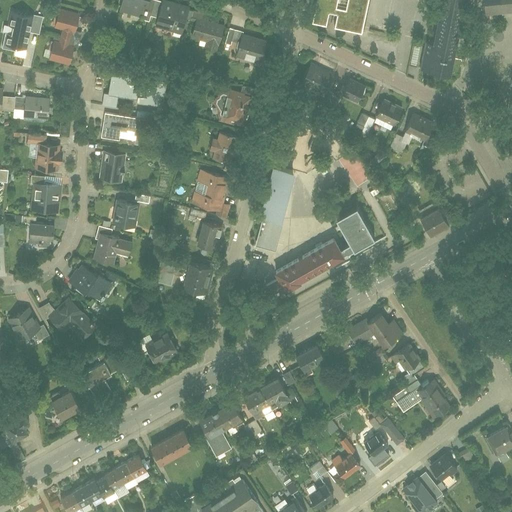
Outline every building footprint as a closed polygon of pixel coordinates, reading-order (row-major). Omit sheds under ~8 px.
[(121,0),(119,9),(144,15),(148,0),(121,0)] [(183,32),(190,4),(173,0),(162,0),(156,25),(183,32)] [(315,0),(311,21),(323,24),(326,11),(333,13),(331,25),(359,31),(366,0),(315,0)] [(418,67),(451,73),(465,0),(481,0),(482,6),(511,3),(511,0),(441,0),(434,37),(425,36),(418,67)] [(80,11),(59,6),(55,26),(63,28),(60,41),(54,39),(49,59),(70,63),(74,44),(70,43),(73,31),(75,32),(80,11)] [(43,17),(12,10),(4,50),(14,52),(15,49),(30,52),(33,35),(39,36),(43,17)] [(220,43),(225,23),(197,15),(192,35),(206,39),(205,45),(217,48),(218,43),(220,43)] [(264,62),(270,38),(269,38),(242,31),(236,56),(264,62)] [(333,71),(311,61),(304,77),(326,87),(333,71)] [(102,103),(115,106),(117,95),(136,98),(140,75),(111,71),(108,93),(104,93),(102,103)] [(358,99),(365,83),(349,75),(341,91),(358,99)] [(228,88),(221,120),(246,126),(253,94),(228,88)] [(328,104),(332,93),(326,91),(322,102),(328,104)] [(393,124),(402,105),(386,97),(376,115),(393,124)] [(50,118),(51,99),(27,98),(26,116),(50,118)] [(135,116),(105,111),(101,135),(119,138),(120,134),(135,136),(134,142),(146,144),(151,111),(136,109),(135,116)] [(434,119),(414,110),(407,127),(422,133),(421,137),(425,139),(423,143),(429,145),(435,133),(429,130),(434,119)] [(355,122),(366,127),(371,116),(360,112),(355,122)] [(238,134),(220,129),(218,136),(213,135),(210,148),(214,149),(213,156),(232,160),(238,134)] [(35,142),(35,133),(26,133),(26,142),(35,142)] [(40,141),(37,164),(60,166),(62,143),(40,141)] [(123,152),(104,149),(99,180),(118,182),(123,152)] [(275,162),(261,212),(264,213),(255,243),(275,249),(283,221),(278,220),(279,217),(281,217),(295,168),(275,162)] [(230,175),(201,167),(192,201),(217,208),(215,214),(227,217),(230,202),(223,201),(230,175)] [(62,212),(65,184),(34,181),(31,209),(62,212)] [(136,201),(116,198),(112,221),(132,224),(136,201)] [(336,235),(275,267),(287,289),(304,279),(303,276),(345,254),(344,252),(376,235),(359,203),(338,214),(352,240),(342,245),(336,235)] [(448,223),(438,204),(419,215),(429,233),(448,223)] [(217,247),(224,225),(202,218),(196,240),(217,247)] [(55,238),(56,227),(29,225),(29,237),(38,238),(38,246),(52,247),(52,238),(55,238)] [(99,232),(92,256),(112,261),(114,252),(129,255),(133,239),(99,232)] [(178,274),(182,260),(159,255),(153,280),(170,284),(172,273),(178,274)] [(181,286),(208,293),(215,267),(188,260),(181,286)] [(83,262),(70,280),(92,296),(106,279),(83,262)] [(108,271),(105,277),(113,281),(116,276),(108,271)] [(72,294),(46,318),(58,330),(67,322),(82,338),(98,323),(72,294)] [(8,316),(20,340),(37,332),(25,308),(8,316)] [(392,337),(377,317),(366,326),(381,346),(392,337)] [(180,351),(168,330),(145,342),(157,364),(180,351)] [(357,344),(350,331),(334,341),(341,353),(357,344)] [(324,359),(316,345),(294,357),(301,371),(324,359)] [(124,365),(115,346),(79,364),(88,383),(124,365)] [(414,361),(403,347),(394,353),(405,368),(414,361)] [(380,350),(373,355),(378,362),(385,357),(380,350)] [(278,368),(258,380),(268,398),(289,387),(278,368)] [(258,380),(237,391),(248,409),(268,398),(258,380)] [(446,407),(429,381),(415,390),(432,416),(446,407)] [(81,409),(71,388),(51,398),(61,419),(81,409)] [(230,403),(213,412),(221,426),(237,417),(230,403)] [(30,430),(26,424),(31,422),(24,410),(4,421),(14,439),(30,430)] [(213,412),(197,421),(204,435),(221,426),(213,412)] [(374,416),(394,444),(403,438),(387,416),(382,420),(378,413),(374,416)] [(367,419),(373,428),(378,425),(372,416),(367,419)] [(511,444),(511,435),(507,425),(487,434),(495,453),(511,444)] [(179,430),(147,446),(156,464),(188,448),(179,430)] [(376,432),(362,442),(370,453),(384,443),(376,432)] [(344,435),(338,439),(347,453),(353,450),(344,435)] [(457,453),(463,460),(470,455),(464,448),(457,453)] [(145,470),(136,454),(125,460),(134,476),(145,470)] [(358,466),(349,454),(332,466),(341,478),(358,466)] [(455,467),(447,454),(429,465),(438,479),(455,467)] [(319,459),(308,467),(314,477),(326,470),(319,459)] [(134,476),(125,460),(114,467),(123,482),(134,476)] [(123,482),(114,467),(103,473),(112,489),(123,482)] [(112,489),(103,473),(92,479),(101,495),(112,489)] [(423,486),(416,476),(401,488),(408,498),(423,486)] [(101,495),(92,479),(81,486),(90,501),(101,495)] [(289,493),(295,490),(290,479),(283,482),(289,493)] [(440,490),(445,486),(440,480),(435,483),(440,490)] [(244,481),(198,511),(247,511),(259,505),(244,481)] [(331,496),(324,484),(307,495),(314,507),(331,496)] [(90,501),(81,486),(70,492),(79,508),(90,501)] [(71,511),(79,508),(70,492),(59,498),(66,511),(71,511)] [(302,511),(296,501),(278,511),(277,511),(302,511)]
